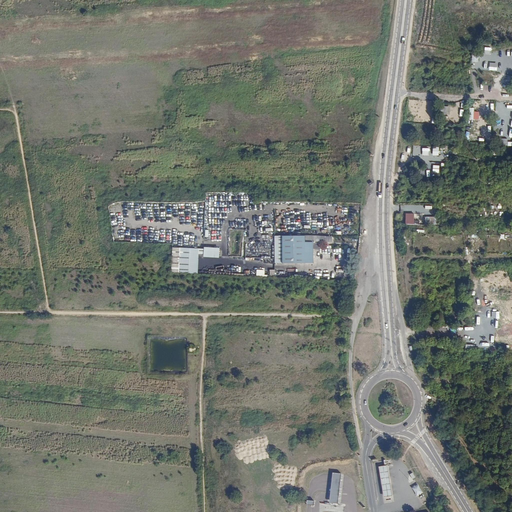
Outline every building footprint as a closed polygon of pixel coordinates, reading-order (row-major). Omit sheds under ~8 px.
[(479,120),(479,112),(474,112),(474,108),(469,108),(469,120),(479,120)] [(437,225),(437,217),(425,217),(425,225),(437,225)] [(305,237),(274,237),(274,264),(312,264),(313,243),(305,243),(305,237)] [(204,255),(204,249),(173,247),(172,272),(198,274),(199,254),(204,255)] [(204,247),(204,249),(204,255),(204,257),(219,258),(220,248),(204,247)] [(387,466),(379,468),(383,498),(392,496),(387,466)] [(340,483),(341,474),(332,474),(331,482),(329,498),(329,504),(338,505),(338,499),(340,483)] [(416,496),(423,493),(419,484),(413,487),(416,496)]
